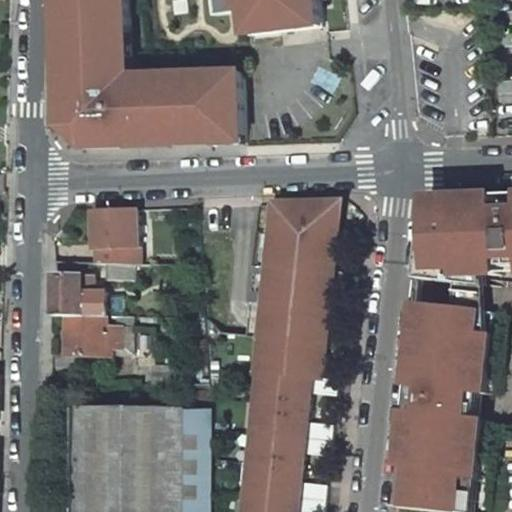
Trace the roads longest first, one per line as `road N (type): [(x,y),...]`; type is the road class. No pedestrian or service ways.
road 1 (residential): [(33,182),(402,170)]
road 2 (unclassified): [(370,511),(402,170)]
road 3 (residential): [(33,182),(24,511)]
road 4 (residential): [(35,0),(33,182)]
road 5 (unclassified): [(402,170),(389,0)]
